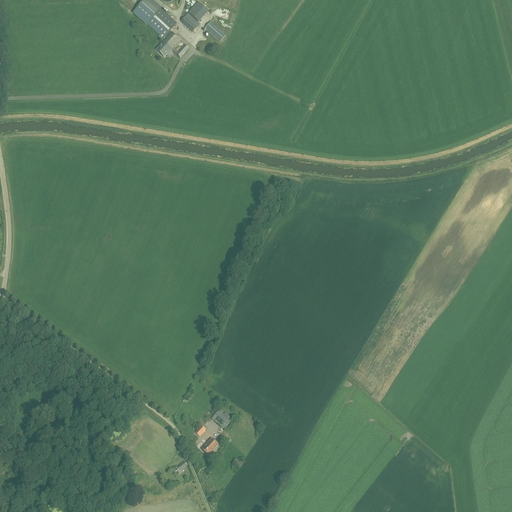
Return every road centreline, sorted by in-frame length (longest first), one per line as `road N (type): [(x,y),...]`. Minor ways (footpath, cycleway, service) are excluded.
road 1 (track): [(209,511),(176,430),(1,296)]
road 2 (unclassified): [(0,307),(9,237),(0,158)]
